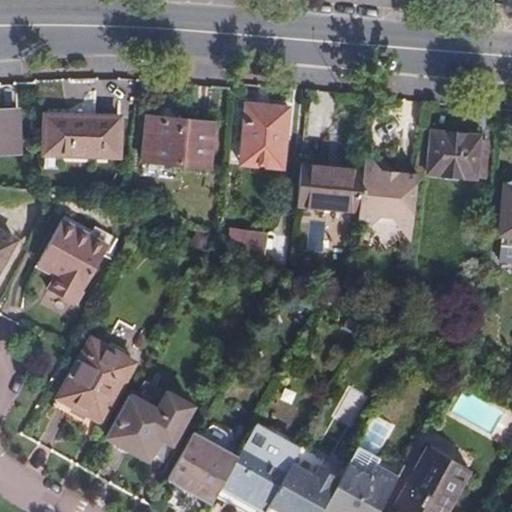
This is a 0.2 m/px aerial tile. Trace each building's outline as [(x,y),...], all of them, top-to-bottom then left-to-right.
[(246,102),(242,142),(240,162),(281,166),(282,146),(286,106),(246,102)] [(15,109),(0,109),(0,153),(17,153),(15,109)] [(43,113),(42,159),(94,160),(95,152),(117,152),(117,114),(43,113)] [(146,115),(140,173),(166,176),(167,162),(208,165),(212,122),(146,115)] [(441,172),(442,175),(459,177),(460,174),(483,176),(486,143),(477,142),(478,134),(429,128),(425,170),(441,172)] [(373,167),(362,153),(362,161),(361,165),(373,167)] [(299,155),(295,207),(357,213),(361,165),(362,161),(299,155)] [(411,229),(416,175),(399,174),(393,178),(382,177),(373,167),(361,165),(357,213),(356,224),(370,225),(378,218),(390,219),(397,227),(411,229)] [(511,183),(502,182),(496,233),(511,234),(511,183)] [(65,215),(61,221),(91,237),(94,231),(65,215)] [(61,221),(39,260),(58,270),(54,277),(47,290),(74,304),(107,246),(91,237),(61,221)] [(0,274),(20,239),(0,227),(0,274)] [(397,227),(409,242),(411,229),(397,227)] [(229,231),(228,243),(245,253),(262,262),(264,234),(229,231)] [(58,270),(39,260),(36,267),(54,277),(58,270)] [(88,336),(50,405),(94,430),(132,361),(88,336)] [(164,393),(155,409),(134,397),(110,439),(157,464),(180,423),(189,407),(164,393)] [(234,456),(225,473),(213,494),(229,504),(232,500),(253,511),(260,511),(291,458),(269,446),(271,442),(249,429),(234,456)] [(192,432),(187,440),(165,479),(208,503),(211,498),(213,494),(225,473),(234,456),(192,432)] [(362,434),(355,445),(373,455),(379,444),(362,434)] [(337,477),(317,511),(375,511),(408,454),(396,447),(394,452),(379,444),(373,455),(355,445),(340,473),(337,477)] [(298,445),(291,458),(260,511),(317,511),(337,477),(318,467),(320,463),(323,458),(298,445)] [(430,447),(396,508),(403,511),(473,511),(475,510),(453,498),(470,469),(430,447)] [(318,467),(337,477),(340,473),(320,463),(318,467)] [(253,511),(232,500),(229,504),(244,511),(253,511)]
